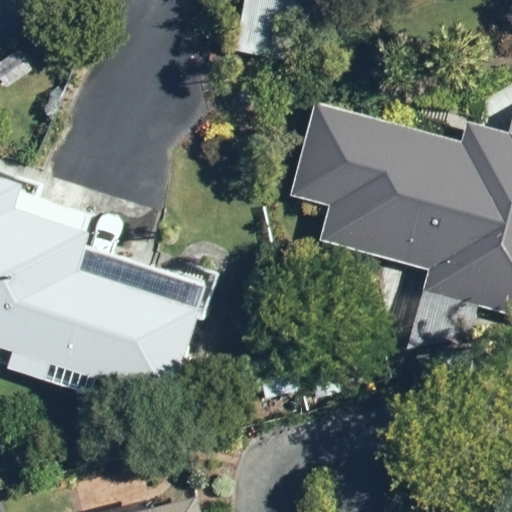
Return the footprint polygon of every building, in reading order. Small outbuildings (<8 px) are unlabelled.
[(301,0),(244,0),(235,57),(290,67),(301,0)] [(347,208),(338,240),(447,271),(425,348),(492,337),(501,306),(511,309),(511,95),(502,101),(489,147),(336,104),(310,197),(347,208)] [(109,234),(114,217),(48,195),(51,185),(0,167),(0,393),(11,361),(114,396),(120,379),(198,405),(229,313),(225,312),(232,291),(115,252),(120,238),(109,234)] [(267,364),(276,399),(312,390),(303,355),(267,364)] [(322,381),(329,401),(352,394),(345,373),(322,381)] [(219,511),(217,503),(181,511),(219,511)]
